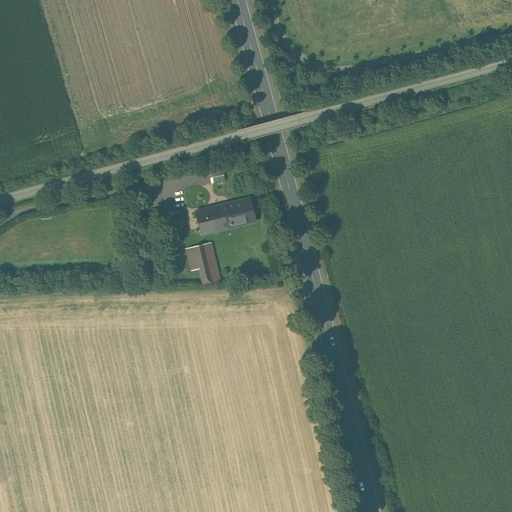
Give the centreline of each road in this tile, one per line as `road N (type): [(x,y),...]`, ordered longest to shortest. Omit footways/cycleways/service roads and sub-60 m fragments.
road 1 (unclassified): [(511,62),(0,200)]
road 2 (primary): [(237,0),(371,511)]
